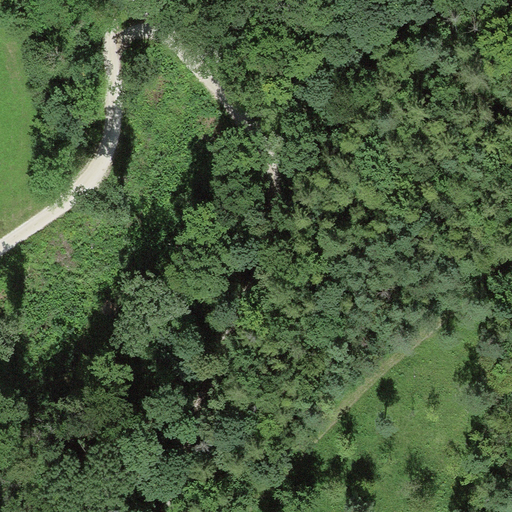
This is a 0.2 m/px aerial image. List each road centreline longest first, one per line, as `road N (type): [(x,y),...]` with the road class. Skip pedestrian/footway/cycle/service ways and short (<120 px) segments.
road 1 (track): [(153,0),(252,112),(275,154),(280,196),(273,241),(171,511)]
road 2 (track): [(511,244),(237,511)]
road 3 (track): [(107,0),(107,125),(81,189),(0,246)]
